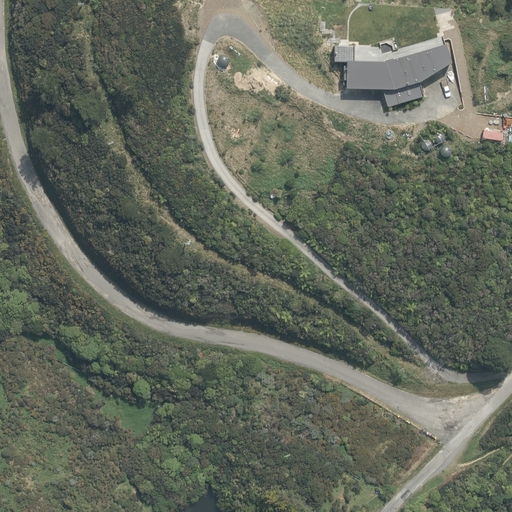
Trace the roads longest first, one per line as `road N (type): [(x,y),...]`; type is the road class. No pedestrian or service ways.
road 1 (unclassified): [(474,422),(302,354),(191,331),(131,305),(78,256),(34,188),(14,142),(0,59)]
road 2 (unclassified): [(474,422),(386,511)]
